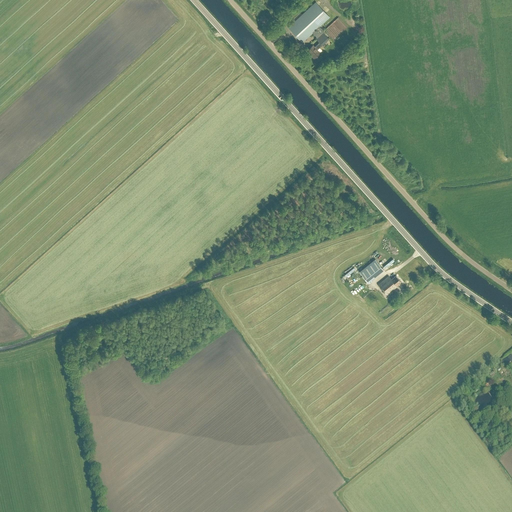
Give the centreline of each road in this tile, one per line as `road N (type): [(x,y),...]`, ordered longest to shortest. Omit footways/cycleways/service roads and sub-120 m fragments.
road 1 (tertiary): [(511,322),(425,257),(193,0)]
road 2 (unclassified): [(511,289),(446,240),(231,0)]
